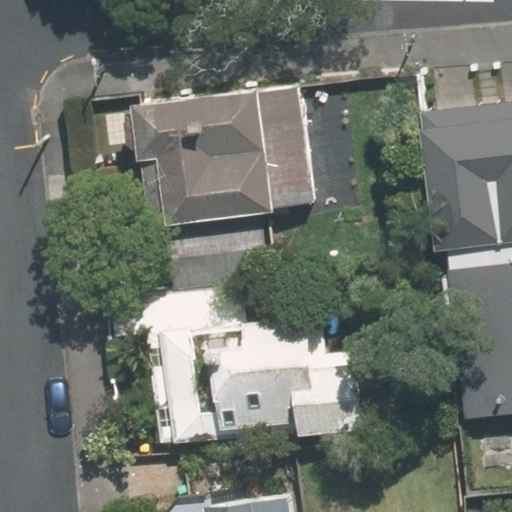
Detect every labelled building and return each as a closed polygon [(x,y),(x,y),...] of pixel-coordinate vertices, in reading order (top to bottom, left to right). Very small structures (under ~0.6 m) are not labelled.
[(319,74),(162,81),(164,146),(184,145),(186,206),(324,201),(319,74)] [(511,93),(448,98),(458,235),(511,230),(511,93)] [(511,257),(470,260),(479,411),(511,408),(511,257)] [(149,335),(156,422),(381,405),(375,329),(341,331),(338,292),(112,309),(114,338),(149,335)] [(315,511),(313,484),(221,491),(222,511),(315,511)]
